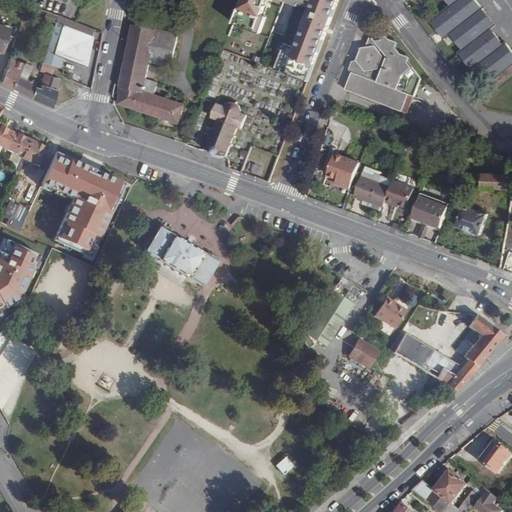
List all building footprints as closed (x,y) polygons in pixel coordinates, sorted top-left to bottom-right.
[(266,0),(285,0),(287,1),(287,2),(313,12),(298,51),(287,47),(277,72),(309,85),(342,0),(245,0),(238,19),(263,29),(267,18),(263,16),(266,7),(264,6),(266,0)] [(445,0),(450,6),(430,22),(443,39),(450,33),(462,48),(460,51),(473,68),(476,66),(489,83),(511,64),(511,52),(505,43),(502,45),(489,29),(494,25),(474,0),(445,0)] [(52,65),(55,55),(65,26),(68,20),(59,17),(43,63),(52,65)] [(94,37),(96,30),(93,29),(75,22),(71,21),(68,20),(65,26),(94,37)] [(88,67),(94,37),(65,26),(55,55),(88,67)] [(9,31),(0,27),(0,52),(3,53),(9,31)] [(179,38),(135,28),(120,105),(180,127),(186,108),(143,93),(149,66),(172,71),(179,38)] [(410,97),(417,99),(424,83),(403,58),(400,58),(399,56),(399,53),(389,40),(376,42),(374,38),(370,50),(364,51),(359,63),(354,63),(354,64),(361,72),(359,77),(354,75),(352,80),(349,87),(347,93),(402,115),(410,97)] [(3,84),(31,98),(35,86),(37,81),(29,78),(19,75),(22,64),(23,61),(12,57),(10,63),(5,80),(3,84)] [(52,76),(55,67),(52,65),(43,63),(40,63),(37,72),(52,76)] [(19,75),(29,78),(32,68),(22,64),(19,75)] [(361,72),(354,64),(349,78),(352,80),(354,75),(359,77),(361,72)] [(31,98),(53,107),(58,91),(49,88),(52,78),(44,75),(40,88),(35,86),(31,98)] [(49,88),(58,91),(61,80),(52,78),(49,88)] [(409,118),(417,99),(410,97),(402,115),(409,118)] [(224,157),(227,159),(238,130),(246,133),(251,120),(244,117),(247,110),(244,103),(237,100),(232,100),(227,104),(225,109),(218,106),(213,120),(220,123),(209,151),(212,152),(211,155),(223,160),(224,157)] [(460,123),(454,127),(463,138),(468,134),(460,123)] [(0,146),(7,150),(15,133),(0,125),(0,146)] [(25,158),(33,141),(15,133),(7,150),(25,158)] [(25,158),(24,160),(41,167),(50,150),(33,141),(25,158)] [(187,146),(184,155),(193,158),(196,149),(187,146)] [(128,179),(60,147),(45,178),(78,193),(58,234),(94,251),(128,179)] [(341,189),(350,192),(360,166),(336,157),(327,178),(337,182),(342,184),(341,189)] [(511,193),(511,179),(463,178),(462,191),(511,193)] [(386,202),(390,190),(361,179),(354,198),(383,210),(386,202)] [(415,189),(394,181),(390,190),(386,202),(393,204),(394,202),(404,206),(408,207),(415,189)] [(11,215),(9,219),(22,225),(31,207),(11,198),(5,211),(11,215)] [(449,209),(420,198),(412,219),(441,230),(449,209)] [(480,237),(487,217),(463,209),(456,230),(480,237)] [(162,263),(203,287),(218,262),(158,227),(143,252),(162,263)] [(42,249),(6,232),(0,246),(0,309),(18,296),(42,249)] [(511,254),(509,254),(503,272),(511,274),(511,254)] [(329,348),(355,306),(334,292),(307,334),(329,348)] [(76,307),(81,298),(77,296),(72,305),(76,307)] [(395,306),(396,304),(388,299),(376,317),(396,329),(406,313),(395,306)] [(407,311),(396,304),(395,306),(406,313),(407,311)] [(465,320),(466,315),(456,314),(449,314),(442,313),(440,328),(463,331),(465,320)] [(462,368),(473,375),(505,336),(492,326),(481,317),(466,315),(465,320),(476,321),(471,326),(479,332),(483,336),(476,343),(472,341),(466,348),(470,351),(465,356),(469,360),(462,368)] [(405,333),(425,345),(431,336),(409,323),(403,331),(405,333)] [(1,331),(0,332),(0,409),(9,425),(29,372),(37,352),(13,338),(1,331)] [(479,332),(472,341),(476,343),(483,336),(479,332)] [(454,377),(462,368),(425,345),(405,333),(394,354),(433,377),(436,379),(443,370),(454,377)] [(382,346),(363,334),(359,341),(378,353),(382,346)] [(369,369),(378,353),(359,341),(349,357),(369,369)] [(394,412),(418,373),(402,363),(377,402),(394,412)] [(464,386),(473,375),(462,368),(454,377),(443,370),(436,379),(457,392),(464,386)] [(511,452),(500,444),(484,463),(501,475),(511,461),(511,452)] [(435,488),(427,481),(415,492),(440,511),(475,511),(478,508),(484,502),(492,492),(487,489),(482,495),(476,491),(462,508),(453,502),(469,485),(454,471),(435,488)] [(498,496),(492,492),(484,502),(491,506),(498,496)] [(505,502),(504,501),(498,496),(491,506),(484,502),(478,508),(483,511),(504,511),(500,509),(505,502)]
